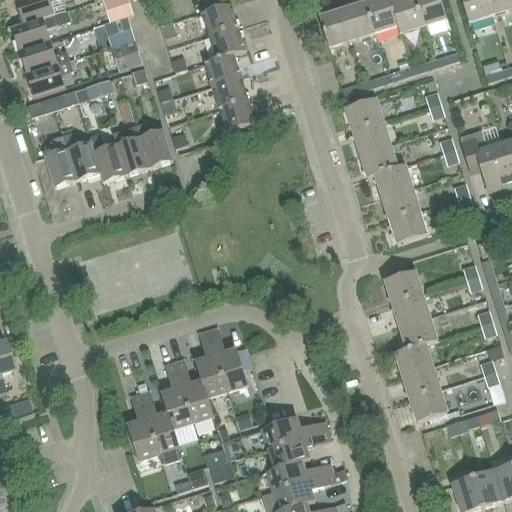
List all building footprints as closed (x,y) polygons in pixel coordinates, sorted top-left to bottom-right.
[(23,28),(55,18),(51,7),(63,3),(61,0),(32,0),(16,5),(23,28)] [(111,26),(128,20),(134,18),(127,0),(111,0),(103,3),(111,26)] [(399,29),(392,7),(389,0),(387,0),(366,7),(375,37),(398,30),(399,29)] [(399,29),(398,30),(400,37),(423,30),(414,0),(413,0),(392,7),(399,29)] [(414,0),(423,30),(447,22),(439,0),(414,0)] [(460,0),(469,26),(492,19),(486,0),(460,0)] [(511,12),(511,2),(511,0),(486,0),(492,19),(511,12)] [(352,44),(375,37),(366,7),(343,14),(352,44)] [(210,41),(239,32),(232,8),(202,18),(210,41)] [(329,51),(352,44),(343,14),(320,21),(329,51)] [(55,18),(23,28),(12,31),(20,55),(51,45),(47,32),(58,28),(55,18)] [(175,21),(177,33),(195,30),(194,18),(175,21)] [(128,20),(111,26),(105,28),(112,51),(135,44),(128,20)] [(173,27),(161,31),(165,42),(177,38),(173,27)] [(235,58),(235,59),(246,55),(239,32),(210,41),(217,64),(235,58)] [(135,44),(112,51),(120,74),(143,67),(135,44)] [(27,78),(70,64),(67,55),(55,58),(51,45),(20,55),(27,78)] [(458,57),(434,64),(437,72),(460,65),(458,57)] [(235,58),(217,64),(205,67),(213,91),(242,81),(235,59),(235,58)] [(184,61),(172,65),(176,77),(188,73),(184,61)] [(73,75),(70,64),(27,78),(35,101),(66,91),(62,79),(73,75)] [(434,64),(411,72),(413,79),(437,72),(434,64)] [(411,72),(389,79),(391,86),(413,79),(411,72)] [(145,73),(133,77),(137,89),(148,85),(145,73)] [(488,87),(504,82),(502,74),(486,79),(488,87)] [(389,79),(366,86),(368,93),(391,86),(389,79)] [(242,81),(213,91),(220,114),(249,105),(242,81)] [(98,88),(102,100),(114,96),(110,84),(98,88)] [(366,86),(342,93),(344,101),(368,93),(366,86)] [(90,104),(102,100),(98,88),(86,91),(90,104)] [(158,95),(162,107),(174,103),(170,91),(158,95)] [(76,95),(64,99),(68,111),(79,107),(76,95)] [(429,112),(441,108),(438,96),(425,100),(429,112)] [(481,113),(479,100),(459,103),(462,117),(481,113)] [(174,103),(162,107),(165,118),(178,115),(174,103)] [(354,136),(383,126),(376,103),(346,112),(354,136)] [(257,128),(249,105),(220,114),(227,137),(257,128)] [(41,106),(29,110),(33,122),(44,118),(41,106)] [(445,120),(441,108),(429,112),(433,123),(445,120)] [(511,145),(501,149),(511,182),(511,124),(509,126),(511,135),(511,145)] [(391,149),(383,126),(354,136),(361,159),(391,149)] [(137,131),(150,172),(174,165),(164,134),(151,138),(148,128),(137,131)] [(150,172),(137,131),(126,135),(130,144),(117,148),(127,180),(150,172)] [(489,194),(511,187),(511,182),(501,149),(488,153),(482,134),(460,141),(468,168),(480,164),(489,194)] [(92,146),(91,146),(79,150),(76,137),(64,140),(78,185),(101,178),(102,177),(92,146)] [(185,137),(173,141),(176,153),(189,149),(185,137)] [(102,177),(101,178),(104,187),(127,180),(117,148),(106,152),(102,138),(89,142),(91,146),(92,146),(102,177)] [(55,192),(78,185),(64,140),(52,144),(56,157),(45,161),(55,192)] [(444,158),(456,154),(452,142),(440,146),(444,158)] [(368,182),(376,179),(398,172),(398,171),(391,149),(361,159),(368,182)] [(459,165),(456,154),(444,158),(447,169),(459,165)] [(405,169),(398,171),(398,172),(376,179),(383,202),(413,192),(405,169)] [(458,203),(470,199),(467,188),(454,192),(458,203)] [(420,215),(413,192),(383,202),(390,225),(420,215)] [(474,211),(470,199),(458,203),(462,215),(474,211)] [(427,239),(420,215),(390,225),(398,248),(427,239)] [(478,248),(479,251),(482,261),(497,256),(492,244),(478,248)] [(487,282),(495,280),(490,263),(482,266),(487,282)] [(463,273),(467,285),(479,281),(476,269),(463,273)] [(393,308),(423,298),(416,275),(386,284),(393,308)] [(479,281),(467,285),(471,296),(483,292),(479,281)] [(497,312),(504,310),(499,294),(492,296),(497,312)] [(430,321),(423,298),(393,308),(400,330),(430,321)] [(509,325),(504,310),(497,312),(502,328),(509,325)] [(481,330),(494,326),(490,315),(478,319),(481,330)] [(407,354),(426,348),(438,344),(430,321),(400,330),(407,353),(407,354)] [(494,326),(481,330),(485,342),(497,338),(494,326)] [(208,335),(228,394),(248,388),(244,374),(252,371),(246,352),(238,355),(237,353),(226,357),(218,332),(208,335)] [(196,366),(202,385),(207,401),(208,400),(228,394),(208,335),(197,338),(205,364),(196,366)] [(0,337),(0,396),(5,395),(0,378),(0,377),(14,373),(3,337),(0,337)] [(407,354),(407,353),(396,357),(403,380),(433,371),(426,348),(407,354)] [(214,420),(208,400),(207,401),(202,385),(192,388),(184,363),(175,366),(194,426),(214,420)] [(481,368),(484,380),(497,376),(493,364),(481,368)] [(162,397),(168,416),(173,432),(174,432),(194,426),(175,366),(165,369),(173,394),(162,397)] [(410,403),(440,394),(433,371),(403,380),(410,403)] [(497,376),(484,380),(488,391),(500,388),(497,376)] [(173,432),(168,416),(158,419),(150,394),(141,397),(160,458),(163,467),(182,461),(179,451),(180,451),(174,432),(173,432)] [(448,417),(440,394),(410,403),(418,426),(448,417)] [(139,464),(160,458),(141,397),(131,401),(139,425),(128,429),(139,464)] [(501,425),(497,414),(489,417),(492,428),(501,425)] [(269,453),(329,434),(326,425),(301,432),(297,421),(262,433),(269,453)] [(465,424),(456,426),(460,438),(468,435),(465,424)] [(456,426),(448,429),(451,441),(460,438),(456,426)] [(302,464),(303,465),(310,463),(307,452),(332,444),(329,434),(269,453),(275,472),(302,464)] [(209,471),(222,466),(227,465),(223,452),(203,459),(207,471),(209,471)] [(302,464),(275,472),(267,475),(273,495),(334,477),(330,467),(306,475),(303,465),(302,464)] [(227,482),(222,466),(209,471),(214,486),(227,482)] [(511,502),(511,467),(494,474),(504,505),(511,502)] [(205,472),(189,476),(194,492),(211,487),(205,472)] [(345,473),(334,477),(337,486),(348,483),(345,473)] [(494,474),(473,480),(483,511),(504,505),(494,474)] [(265,511),(289,511),(307,507),(315,505),(312,494),(337,486),(334,477),(273,495),(274,496),(262,499),(265,511)] [(0,511),(10,511),(0,479),(0,511)] [(460,511),(481,511),(483,511),(473,480),(452,487),(460,511)] [(178,497),(192,492),(190,484),(175,488),(178,497)] [(235,511),(243,511),(263,508),(260,497),(233,503),(235,511)]
